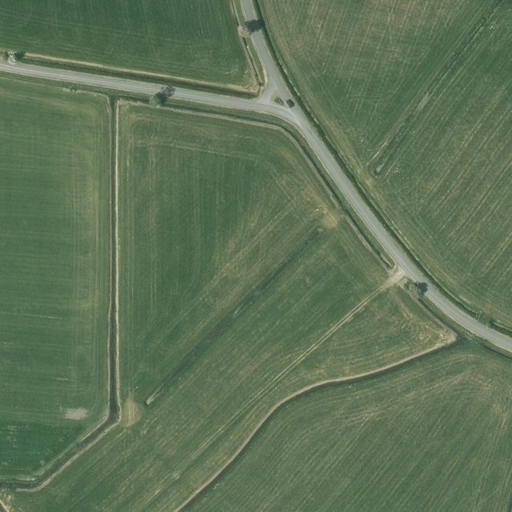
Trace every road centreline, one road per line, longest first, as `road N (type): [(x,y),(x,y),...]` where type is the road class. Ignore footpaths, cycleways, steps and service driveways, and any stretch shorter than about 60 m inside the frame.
road 1 (unclassified): [(511,346),(432,298),(300,124)]
road 2 (unclassified): [(261,106),(0,66)]
